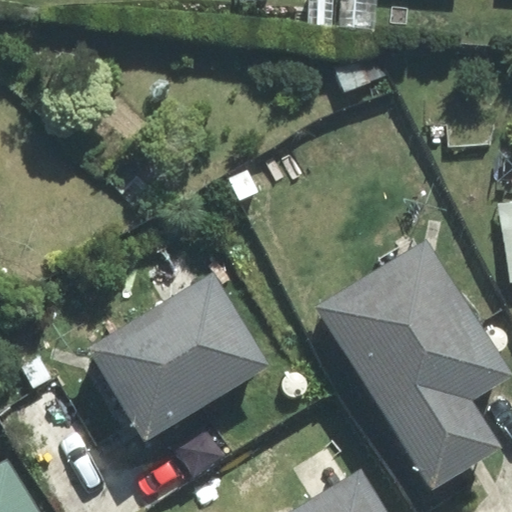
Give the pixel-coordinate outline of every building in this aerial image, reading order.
[(324,0),(323,32),(377,35),(378,18),(403,19),(404,0),(324,0)] [(511,203),(487,206),(497,289),(511,287),(511,203)] [(480,329),(429,240),(297,317),(408,509),(482,467),(452,414),(493,390),(463,339),(480,329)] [(120,459),(255,366),(192,274),(57,366),(120,459)] [(0,511),(29,511),(0,464),(0,511)] [(366,511),(342,476),(288,511),(366,511)]
